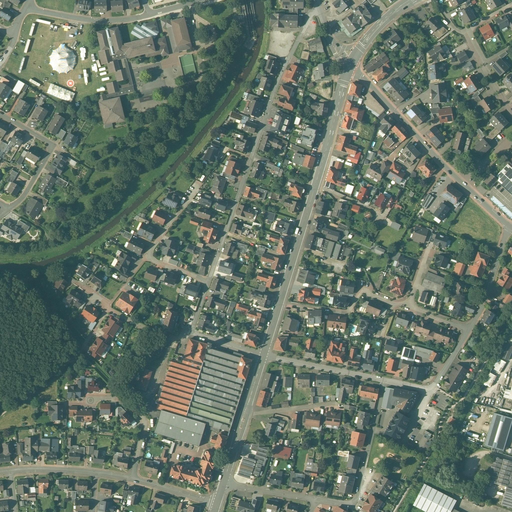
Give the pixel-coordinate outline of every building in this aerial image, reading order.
[(89,2),(78,0),(77,10),(81,11),(81,10),(87,11),(89,2)] [(137,0),(126,0),(129,9),(135,7),(135,6),(139,5),(137,0)] [(255,18),(252,0),(243,0),(244,5),(240,6),(242,18),(246,17),(248,37),(254,37),(252,19),(255,18)] [(290,0),(290,8),(292,8),(303,8),(303,0),(302,0),(301,0),(290,0)] [(341,13),(352,4),(348,0),(333,0),(335,2),(332,4),(336,9),(339,6),(340,7),(337,9),(341,13)] [(348,0),(352,4),(356,8),(352,11),(362,4),(366,0),(348,0)] [(485,0),(491,10),(499,5),(500,4),(499,2),(498,0),(485,0)] [(105,2),(94,3),(94,13),(99,12),(105,12),(105,2)] [(121,2),(110,3),(110,8),(111,8),(111,12),(116,11),(122,10),(121,2)] [(352,11),(347,16),(348,18),(343,22),(343,23),(342,24),(343,27),(341,28),(344,31),(346,30),(349,35),(350,35),(359,28),(359,25),(360,25),(362,25),(370,19),(371,16),(362,4),(352,11)] [(468,8),(459,13),(463,19),(463,20),(465,24),(475,19),(472,14),(468,8)] [(7,11),(3,9),(1,12),(0,11),(0,16),(7,21),(12,14),(7,11)] [(297,17),(284,16),(282,16),(282,15),(278,14),(278,16),(277,26),(297,27),(300,27),(300,24),(301,24),(301,17),(297,17)] [(504,16),(496,21),(500,30),(509,25),(508,23),(504,16)] [(184,18),(171,21),(166,23),(167,28),(173,53),(191,49),(190,43),(187,32),(188,32),(188,29),(187,30),(184,18)] [(432,18),(426,24),(425,23),(422,27),(428,32),(431,29),(433,32),(436,29),(440,25),(432,18)] [(167,19),(161,21),(163,28),(166,27),(167,28),(166,23),(171,21),(167,19)] [(131,34),(142,40),(152,38),(152,41),(153,41),(158,32),(156,22),(146,24),(144,23),(142,28),(137,25),(131,34)] [(447,32),(441,26),(440,25),(436,29),(443,35),(447,32)] [(488,25),(485,27),(480,30),(485,39),(488,37),(488,38),(493,35),(489,27),(488,25)] [(493,25),(489,27),(493,35),(497,33),(493,25)] [(142,40),(124,45),(124,46),(121,47),(121,44),(122,44),(119,31),(117,31),(117,28),(108,30),(106,29),(105,31),(96,33),(100,51),(98,52),(101,65),(106,64),(109,73),(114,72),(116,82),(106,84),(108,93),(108,94),(119,92),(118,89),(116,82),(127,79),(124,69),(119,71),(117,61),(111,62),(110,56),(125,52),(127,58),(145,54),(146,58),(152,57),(152,59),(168,55),(164,38),(153,41),(152,41),(152,38),(142,40)] [(393,32),(387,36),(382,40),(388,48),(399,40),(393,31),(393,32)] [(320,39),(308,43),(311,51),(323,48),(320,39)] [(409,44),(401,50),(405,55),(412,49),(409,44)] [(439,46),(428,53),(433,61),(436,59),(437,59),(439,57),(444,54),(439,46)] [(308,53),(302,51),(300,59),(306,60),(308,53)] [(420,60),(426,54),(422,51),(417,58),(420,60)] [(453,58),(448,51),(444,54),(446,57),(447,59),(453,58)] [(464,51),(456,56),(461,63),(468,58),(464,51)] [(110,56),(111,62),(117,61),(123,59),(130,86),(118,89),(119,92),(108,94),(104,95),(106,101),(111,100),(110,98),(120,95),(134,92),(126,59),(127,58),(125,52),(110,56)] [(383,53),(365,68),(369,73),(382,62),(383,64),(388,60),(383,53)] [(508,69),(500,59),(492,67),(495,70),(500,76),(508,69)] [(275,62),(269,61),(268,65),(267,65),(265,71),(275,75),(276,71),(278,64),(279,64),(275,62)] [(327,64),(318,66),(319,71),(313,72),(314,80),(321,79),(321,77),(328,76),(327,64)] [(386,64),(372,75),(378,82),(387,75),(384,71),(389,68),(386,64)] [(302,70),(292,65),(289,71),(299,76),(300,76),(302,70)] [(440,65),(429,66),(431,80),(441,79),(441,72),(445,72),(445,66),(440,66),(440,65)] [(403,67),(395,73),(400,78),(407,72),(403,67)] [(299,76),(289,71),(286,77),(297,82),(298,80),(299,76)] [(474,75),(464,82),(468,87),(477,81),(474,75)] [(511,76),(510,75),(502,82),(511,91),(511,90),(511,76)] [(0,83),(0,84),(6,86),(9,81),(2,77),(0,80),(0,83)] [(265,78),(263,78),(263,80),(262,79),(259,88),(268,91),(270,85),(272,81),(265,78)] [(400,87),(393,79),(383,87),(391,96),(400,87)] [(24,84),(18,81),(14,87),(21,90),(24,84)] [(477,81),(468,87),(471,93),(481,87),(477,81)] [(6,86),(0,84),(0,83),(0,98),(3,100),(9,89),(6,86)] [(362,86),(352,83),(349,95),(358,97),(359,94),(362,86)] [(292,89),(281,85),(278,94),(287,97),(287,96),(290,97),(292,90),(292,89)] [(444,85),(432,87),(432,90),(432,91),(432,100),(433,100),(433,103),(446,102),(446,98),(445,89),(444,85)] [(400,87),(391,96),(399,104),(408,95),(400,87)] [(415,88),(409,94),(413,98),(421,93),(415,88)] [(477,91),(472,97),(474,99),(478,96),(480,94),(477,91)] [(260,98),(249,94),(247,99),(251,101),(251,100),(259,103),(260,98)] [(364,98),(359,94),(358,97),(349,95),(348,97),(353,101),(356,102),(361,106),(362,106),(364,108),(372,101),(366,95),(364,98)] [(111,100),(106,101),(104,95),(97,96),(99,103),(98,103),(103,125),(115,122),(115,123),(124,121),(118,98),(111,100)] [(287,97),(286,102),(280,100),(278,105),(284,107),(284,108),(287,109),(287,110),(288,109),(292,110),(293,106),(292,104),(293,101),(291,101),(292,98),(290,97),(287,96),(287,97)] [(474,99),(471,102),(475,108),(480,104),(479,103),(481,101),(478,96),(474,99)] [(363,111),(359,110),(359,109),(360,109),(361,106),(356,102),(356,103),(353,102),(353,101),(348,97),(344,112),(353,114),(352,118),(353,119),(360,122),(363,111)] [(481,101),(479,103),(480,104),(486,113),(494,107),(487,97),(481,101)] [(22,116),(26,109),(29,105),(20,100),(13,111),(22,116)] [(259,103),(251,100),(251,101),(248,109),(246,108),(244,113),(258,118),(262,106),(262,104),(259,103)] [(372,101),(364,108),(378,118),(383,113),(372,101)] [(319,104),(312,103),(311,108),(319,110),(318,115),(326,116),(327,109),(328,106),(319,104)] [(420,112),(414,106),(407,113),(413,119),(420,112)] [(46,111),(38,107),(32,118),(36,120),(36,119),(40,121),(46,111)] [(439,111),(440,114),(441,120),(447,120),(447,122),(452,121),(451,109),(439,111)] [(283,112),(278,110),(270,131),(284,136),(290,117),(282,115),(283,112)] [(243,116),(233,112),(231,116),(242,120),(243,116)] [(426,119),(420,112),(413,119),(418,125),(426,119)] [(431,113),(427,117),(429,118),(425,121),(428,124),(434,118),(432,115),(431,113)] [(507,123),(498,113),(490,121),(496,127),(499,130),(503,127),(507,123)] [(56,115),(47,131),(59,138),(63,131),(58,128),(63,119),(56,115)] [(353,119),(345,116),(342,128),(349,130),(351,125),(353,119)] [(394,123),(386,116),(380,123),(382,125),(388,129),(388,130),(394,123)] [(360,122),(353,119),(351,125),(352,125),(353,124),(360,127),(362,123),(360,122)] [(256,125),(247,122),(246,125),(243,124),(242,125),(241,129),(244,130),(253,134),(256,125)] [(409,135),(398,123),(391,130),(396,135),(395,136),(397,138),(398,137),(400,138),(402,141),(409,135)] [(382,125),(381,126),(382,126),(379,129),(384,134),(388,129),(382,125)] [(318,129),(306,126),(301,145),(313,149),(318,129)] [(443,136),(434,126),(425,134),(427,136),(427,138),(429,138),(430,139),(430,141),(432,142),(434,143),(434,145),(436,145),(437,147),(446,139),(447,138),(448,135),(444,135),(443,136)] [(496,127),(486,136),(490,141),(500,132),(499,130),(496,127)] [(485,136),(478,128),(475,131),(482,138),(485,136)] [(24,137),(15,132),(10,140),(8,143),(13,146),(15,143),(19,146),(24,137)] [(465,135),(458,133),(454,148),(453,148),(461,151),(465,135)] [(77,139),(69,134),(63,143),(71,148),(77,139)] [(391,134),(383,142),(389,148),(391,146),(391,145),(397,140),(391,134)] [(272,139),(264,136),(261,145),(259,150),(259,149),(259,150),(267,153),(270,145),(272,139)] [(350,139),(340,136),(336,150),(346,153),(348,145),(350,139)] [(276,141),(272,139),(270,145),(280,150),(283,144),(276,141)] [(250,142),(242,140),(239,149),(236,148),(236,149),(247,153),(250,142)] [(490,147),(483,140),(474,148),(481,156),(490,147)] [(210,149),(217,152),(220,146),(212,142),(210,149)] [(304,150),(292,144),(290,149),(303,153),(304,150)] [(357,148),(348,145),(346,153),(348,154),(355,156),(356,152),(357,148)] [(410,145),(403,152),(411,161),(412,161),(419,154),(410,145)] [(40,154),(30,148),(28,150),(27,153),(25,156),(25,157),(31,160),(31,159),(35,162),(35,163),(40,154)] [(217,152),(210,149),(208,149),(204,159),(214,163),(219,153),(217,152)] [(383,156),(386,157),(388,154),(378,150),(376,156),(382,159),(383,156)] [(360,153),(356,152),(355,156),(348,154),(346,161),(357,164),(360,153)] [(411,161),(403,152),(398,160),(404,163),(405,161),(410,166),(413,163),(412,161),(411,161)] [(302,155),(295,153),(292,163),(303,167),(304,166),(311,169),(313,163),(314,161),(314,158),(306,156),(302,155)] [(70,159),(61,154),(60,156),(66,160),(65,160),(68,162),(70,159)] [(20,156),(16,163),(20,165),(24,158),(20,156)] [(59,156),(57,161),(55,160),(50,169),(57,173),(60,168),(61,169),(65,160),(66,160),(60,156),(59,156)] [(333,167),(340,170),(343,163),(336,160),(333,167)] [(435,170),(426,160),(419,168),(425,174),(423,175),(426,178),(427,177),(428,177),(435,170)] [(235,163),(230,161),(230,162),(228,167),(240,171),(240,170),(240,168),(241,165),(235,163)] [(263,165),(255,162),(255,163),(253,167),(252,171),(250,176),(262,180),(264,175),(260,174),(263,165)] [(391,166),(384,162),(380,169),(384,172),(384,171),(387,173),(390,168),(391,166)] [(400,168),(393,163),(391,166),(390,168),(392,170),(393,169),(403,175),(403,174),(398,171),(400,168)] [(511,168),(511,169),(507,164),(496,176),(496,177),(500,180),(504,184),(502,186),(509,193),(511,191),(511,190),(511,168)] [(380,169),(372,165),(367,172),(371,174),(370,175),(379,180),(384,172),(380,169)] [(240,171),(228,167),(226,173),(230,175),(237,177),(238,174),(239,173),(240,171)] [(339,172),(330,169),(326,181),(335,184),(337,178),(339,172)] [(403,175),(393,169),(392,170),(388,177),(399,183),(404,175),(403,174),(403,175)] [(55,180),(46,174),(39,187),(46,192),(49,188),(50,189),(55,180)] [(491,175),(484,182),(490,188),(497,181),(497,180),(495,178),(491,175)] [(225,180),(216,177),(211,191),(212,191),(212,190),(216,192),(220,194),(225,180)] [(68,183),(59,178),(57,181),(63,185),(62,186),(65,188),(68,183)] [(345,181),(337,178),(335,184),(344,186),(345,181)] [(12,183),(11,183),(7,191),(14,196),(19,187),(12,183)] [(302,187),(291,184),(289,190),(293,191),(292,195),(300,198),(302,193),(302,194),(304,193),(304,191),(303,189),(302,189),(302,187)] [(348,184),(345,191),(351,194),(354,186),(348,184)] [(461,195),(450,186),(447,187),(441,195),(454,205),(461,195)] [(254,190),(246,187),(243,196),(253,199),(254,197),(258,198),(264,200),(266,194),(260,192),(254,190)] [(370,192),(362,188),(357,198),(362,200),(366,202),(370,192)] [(173,196),(169,194),(166,200),(167,202),(165,205),(170,207),(171,206),(175,208),(177,204),(178,202),(179,199),(173,196)] [(390,200),(381,194),(375,204),(384,210),(386,206),(390,200)] [(47,201),(40,196),(37,202),(41,205),(42,204),(44,206),(47,201)] [(395,201),(391,198),(390,200),(386,206),(391,208),(395,201)] [(441,204),(432,198),(427,204),(437,211),(441,204)] [(37,202),(31,199),(23,212),(26,214),(27,213),(32,216),(34,212),(37,213),(41,205),(37,202)] [(300,204),(285,199),(285,200),(284,205),(290,208),(289,211),(297,213),(300,204)] [(221,201),(218,200),(218,201),(215,208),(224,211),(227,203),(221,201)] [(328,205),(319,202),(316,213),(325,216),(326,210),(328,205)] [(338,203),(337,203),(333,216),(343,219),(347,206),(338,203)] [(437,211),(433,215),(441,220),(449,209),(442,204),(437,211)] [(255,210),(240,205),(237,214),(251,220),(252,219),(254,220),(255,218),(252,217),(255,211),(255,210)] [(211,212),(200,208),(198,216),(209,220),(211,212)] [(167,216),(157,211),(153,220),(163,225),(167,216)] [(275,214),(267,212),(264,219),(268,220),(269,220),(271,221),(273,222),(275,214)] [(149,222),(139,217),(137,221),(142,223),(147,226),(149,222)] [(323,222),(314,219),(311,230),(319,233),(320,233),(321,228),(322,226),(323,226),(324,223),(323,222)] [(6,220),(2,227),(0,225),(0,235),(2,232),(3,232),(4,232),(5,231),(8,233),(6,237),(11,240),(13,236),(17,238),(22,230),(15,226),(6,220)] [(29,227),(18,221),(15,226),(22,230),(26,232),(29,227)] [(390,226),(398,230),(401,225),(393,221),(390,226)] [(147,226),(142,223),(137,234),(151,240),(156,230),(147,226)] [(284,227),(277,225),(276,227),(275,231),(283,233),(282,233),(290,236),(293,226),(285,223),(285,224),(284,227)] [(240,226),(233,224),(231,232),(238,235),(238,234),(243,236),(245,228),(240,227),(240,226)] [(210,229),(204,227),(202,226),(201,231),(203,232),(202,233),(204,236),(205,236),(204,240),(214,243),(215,240),(217,235),(218,231),(211,229),(210,229)] [(345,230),(338,226),(336,231),(343,234),(345,230)] [(339,233),(329,230),(321,228),(320,233),(327,235),(326,238),(336,241),(339,233)] [(426,230),(419,228),(418,230),(415,229),(414,231),(413,232),(414,232),(413,235),(415,235),(413,241),(419,243),(419,241),(423,243),(426,236),(428,231),(426,230)] [(436,235),(431,233),(430,237),(428,242),(433,243),(436,235)] [(448,238),(437,234),(436,235),(433,243),(433,244),(436,245),(436,246),(439,247),(440,245),(445,247),(448,238)] [(289,241),(270,235),(268,240),(274,242),(279,243),(278,247),(273,246),(272,250),(276,252),(284,255),(289,241)] [(319,238),(309,235),(305,248),(315,251),(317,242),(319,238)] [(132,239),(131,239),(126,248),(140,254),(145,244),(137,241),(133,239),(132,239)] [(335,243),(328,241),(322,239),(321,244),(318,252),(324,254),(324,256),(341,262),(344,253),(345,248),(342,247),(342,246),(335,244),(335,243)] [(161,253),(173,257),(177,245),(165,241),(161,253)] [(235,245),(227,243),(223,254),(231,257),(235,245)] [(202,249),(196,246),(195,249),(195,250),(201,252),(201,253),(208,256),(210,251),(202,249)] [(399,253),(392,251),(392,252),(390,257),(397,259),(399,253)] [(124,254),(122,253),(120,256),(119,257),(118,260),(119,261),(115,268),(117,269),(117,270),(120,271),(122,271),(125,273),(125,272),(129,266),(128,265),(131,259),(128,257),(127,256),(124,254)] [(208,256),(201,253),(199,259),(197,264),(206,267),(209,256),(208,256)] [(489,257),(478,253),(475,262),(473,265),(484,270),(486,266),(489,257)] [(275,258),(263,255),(262,260),(273,264),(271,269),(279,271),(282,261),(275,258)] [(444,257),(438,255),(437,258),(436,258),(435,262),(436,262),(435,265),(445,268),(448,259),(447,258),(444,257)] [(412,262),(399,258),(395,269),(408,274),(412,262)] [(229,264),(221,261),(218,270),(226,272),(229,264)] [(333,266),(318,261),(316,270),(331,273),(333,266)] [(96,268),(90,264),(87,268),(90,270),(89,272),(92,274),(96,268)] [(82,265),(76,274),(84,280),(86,276),(89,273),(88,273),(89,272),(90,270),(87,268),(82,265)] [(484,270),(473,265),(473,267),(470,266),(468,270),(471,271),(470,274),(481,278),(484,270)] [(157,272),(147,268),(144,277),(154,281),(157,274),(157,272)] [(505,269),(502,273),(503,274),(497,283),(508,290),(511,283),(511,279),(507,276),(510,272),(505,269)] [(308,272),(301,270),(297,281),(305,283),(308,284),(312,285),(312,284),(315,274),(308,272)] [(96,272),(91,281),(97,285),(97,286),(101,279),(103,277),(96,272)] [(177,276),(168,272),(165,282),(174,285),(177,276)] [(446,280),(427,272),(421,286),(429,289),(437,292),(441,294),(446,280)] [(64,273),(60,278),(65,281),(68,276),(64,273)] [(243,276),(233,273),(231,278),(231,279),(241,282),(243,276)] [(269,277),(258,274),(257,279),(267,282),(266,287),(273,289),(277,279),(269,277)] [(60,278),(59,277),(58,278),(56,281),(56,283),(54,287),(61,291),(67,283),(60,278)] [(406,280),(397,277),(396,282),(395,281),(392,281),(391,284),(392,286),(390,292),(401,295),(406,280)] [(101,279),(97,286),(97,285),(96,286),(101,289),(105,282),(101,279)] [(222,282),(214,279),(211,288),(219,291),(221,288),(227,290),(229,284),(222,282)] [(465,287),(454,282),(450,291),(461,296),(465,287)] [(189,283),(185,294),(197,298),(201,287),(189,283)] [(437,292),(429,289),(428,293),(432,295),(431,297),(435,298),(437,292)] [(80,297),(75,294),(76,293),(71,290),(66,298),(68,300),(66,302),(71,305),(73,303),(74,304),(75,304),(78,299),(80,297)] [(309,293),(300,291),(299,291),(298,291),(297,295),(299,295),(299,296),(298,301),(307,303),(307,302),(313,303),(314,298),(308,297),(309,293)] [(271,298),(252,292),(251,298),(261,301),(260,306),(268,308),(271,298)] [(428,293),(423,292),(420,301),(429,304),(431,297),(432,295),(428,293)] [(124,293),(123,295),(116,305),(129,313),(137,301),(137,300),(130,295),(128,297),(127,297),(128,295),(124,293)] [(509,305),(511,299),(511,295),(507,293),(502,301),(509,305)] [(216,300),(208,297),(205,305),(213,308),(215,305),(216,300)] [(347,299),(334,297),(333,305),(346,308),(346,305),(348,305),(350,302),(350,299),(349,299),(347,299)] [(225,303),(216,300),(215,305),(217,305),(216,308),(223,311),(225,303)] [(369,303),(364,300),(361,307),(366,309),(369,303)] [(376,303),(370,301),(369,303),(366,309),(366,311),(372,313),(376,303)] [(230,302),(227,312),(231,314),(234,307),(236,303),(230,302)] [(382,306),(376,303),(372,313),(378,316),(379,314),(381,308),(382,306)] [(462,306),(459,305),(458,304),(456,303),(454,304),(454,306),(454,307),(451,314),(460,317),(461,315),(463,314),(464,310),(465,307),(462,306)] [(493,305),(489,311),(493,314),(497,307),(493,305)] [(98,313),(87,306),(81,315),(92,322),(98,313)] [(387,310),(381,308),(379,314),(384,316),(387,310)] [(177,313),(168,310),(165,320),(174,323),(175,321),(177,322),(178,316),(177,316),(177,313)] [(489,311),(487,310),(480,322),(487,326),(494,315),(493,314),(489,311)] [(257,314),(250,311),(248,317),(256,319),(254,324),(262,326),(265,316),(257,314)] [(410,317),(399,313),(396,322),(406,326),(408,321),(410,317)] [(215,328),(208,326),(208,324),(211,325),(213,320),(202,316),(198,328),(213,333),(215,328)] [(333,330),(335,317),(335,316),(333,316),(333,317),(329,316),(327,329),(333,330)] [(287,318),(286,317),(284,323),(295,327),(297,321),(291,319),(287,318)] [(335,317),(333,330),(339,331),(342,317),(339,317),(339,318),(335,317)] [(122,323),(115,318),(113,321),(120,325),(120,326),(122,323)] [(113,321),(110,319),(106,325),(116,331),(120,326),(120,325),(113,321)] [(174,323),(165,320),(162,330),(171,332),(174,323)] [(422,322),(418,321),(416,329),(415,332),(427,336),(429,331),(431,326),(426,324),(422,322)] [(373,326),(362,322),(360,327),(362,328),(360,333),(369,336),(371,332),(372,333),(374,330),(372,329),(373,326)] [(295,327),(284,323),(283,329),(288,330),(294,332),(295,327)] [(116,331),(106,325),(102,331),(105,333),(113,337),(116,331)] [(444,331),(436,328),(435,333),(433,338),(440,341),(444,331)] [(449,333),(444,331),(440,341),(447,343),(448,341),(451,333),(449,333)] [(244,337),(228,332),(226,338),(242,343),(243,339),(244,337)] [(457,334),(450,332),(449,333),(451,333),(448,341),(454,342),(457,334)] [(113,337),(105,333),(103,336),(111,341),(113,337)] [(256,336),(248,333),(246,340),(244,344),(256,347),(258,338),(255,337),(256,336)] [(111,341),(103,336),(101,340),(108,345),(111,341)] [(283,337),(277,338),(274,350),(284,352),(286,343),(287,340),(287,338),(283,337)] [(101,340),(98,338),(94,344),(104,351),(108,345),(101,340)] [(208,345),(189,339),(184,357),(182,363),(171,360),(168,370),(168,371),(168,372),(167,372),(167,373),(156,409),(161,410),(184,417),(184,419),(185,420),(194,423),(194,421),(206,424),(229,431),(231,426),(231,425),(233,420),(233,419),(234,414),(234,415),(235,414),(236,408),(237,407),(238,403),(238,402),(240,398),(240,397),(241,392),(242,391),(243,386),(244,385),(245,380),(246,379),(246,377),(246,378),(246,377),(247,375),(247,374),(252,361),(245,358),(245,356),(242,355),(241,357),(236,356),(230,354),(229,353),(229,354),(223,352),(222,351),(216,349),(215,349),(216,347),(211,346),(212,345),(208,344),(208,345)] [(387,340),(384,350),(396,353),(399,343),(387,340)] [(511,342),(508,341),(498,358),(508,360),(511,351),(511,342)] [(104,351),(94,344),(90,350),(93,352),(100,357),(101,356),(104,351)] [(330,347),(329,347),(327,360),(331,361),(332,362),(334,362),(336,352),(334,351),(335,348),(330,347)] [(433,352),(417,347),(416,351),(415,355),(422,357),(429,359),(433,352)] [(306,348),(304,356),(314,358),(316,350),(311,349),(306,348)] [(416,351),(404,348),(401,359),(403,360),(413,362),(415,355),(416,351)] [(336,352),(334,362),(337,363),(338,362),(343,363),(345,353),(344,353),(345,350),(339,349),(339,352),(336,352)] [(433,352),(429,359),(436,363),(440,356),(433,352)] [(349,357),(347,365),(358,367),(358,366),(360,359),(355,358),(349,357)] [(401,359),(396,358),(395,361),(398,362),(396,368),(401,369),(402,368),(401,367),(403,360),(401,359)] [(365,360),(363,367),(363,368),(372,370),(374,362),(370,361),(365,360)] [(395,361),(389,360),(387,369),(386,369),(396,371),(395,371),(396,368),(398,362),(395,361)] [(413,362),(403,360),(401,367),(402,368),(404,368),(403,376),(410,378),(412,367),(413,362)] [(467,371),(456,364),(443,386),(454,392),(467,371)] [(135,366),(134,366),(129,383),(137,385),(142,368),(135,366)] [(412,367),(410,378),(422,381),(425,370),(420,369),(412,367)] [(143,369),(142,368),(137,385),(136,388),(146,391),(152,372),(143,369)] [(490,372),(483,383),(490,387),(496,376),(490,372)] [(275,376),(266,373),(262,386),(270,388),(272,388),(274,381),(275,376)] [(310,375),(298,375),(297,384),(297,388),(309,388),(309,385),(310,375)] [(329,376),(317,376),(317,385),(329,386),(329,376)] [(354,381),(342,379),(340,388),(340,389),(352,391),(352,388),(354,382),(354,381)] [(95,381),(91,381),(91,383),(88,383),(88,389),(88,390),(98,391),(98,383),(95,383),(95,381)] [(280,383),(274,381),(272,388),(270,388),(269,392),(270,392),(277,393),(280,383)] [(379,389),(362,386),(360,396),(377,399),(379,389)] [(77,387),(67,387),(67,398),(72,398),(76,398),(79,398),(79,390),(79,387),(77,387)] [(415,394),(385,388),(381,407),(391,409),(392,404),(393,404),(393,402),(402,404),(400,408),(404,411),(407,412),(407,413),(417,397),(415,394)] [(352,391),(340,389),(339,396),(337,402),(344,404),(346,393),(351,394),(352,391)] [(270,393),(261,391),(256,405),(265,408),(270,393)] [(110,405),(100,405),(100,413),(103,413),(103,414),(109,414),(110,414),(110,408),(110,405)] [(56,406),(51,406),(51,407),(48,407),(48,408),(48,411),(49,412),(49,414),(51,414),(51,420),(52,421),(55,421),(56,420),(61,420),(62,406),(56,406)] [(126,413),(121,407),(118,407),(118,414),(121,417),(126,413)] [(76,410),(76,413),(76,421),(84,421),(84,411),(76,410)] [(184,417),(161,410),(154,433),(199,447),(206,424),(194,421),(194,423),(185,420),(184,419),(184,417)] [(334,413),(327,412),(327,414),(326,422),(326,424),(332,425),(334,413)] [(369,414),(360,412),(357,424),(363,425),(367,426),(368,421),(367,421),(369,414)] [(409,419),(397,412),(395,415),(393,419),(393,418),(393,419),(392,421),(390,424),(390,425),(389,427),(387,430),(385,433),(398,440),(399,438),(401,434),(402,432),(403,433),(406,428),(405,427),(406,426),(406,425),(408,422),(409,420),(409,419)] [(133,420),(126,413),(121,417),(123,419),(121,421),(127,426),(133,420)] [(313,414),(307,413),(307,415),(306,423),(305,425),(312,426),(313,414)] [(340,414),(334,413),(332,425),(339,426),(339,424),(340,416),(340,414)] [(511,421),(511,418),(494,413),(484,446),(503,451),(511,421)] [(301,415),(293,414),(292,420),(291,427),(291,428),(299,429),(300,420),(301,415)] [(320,415),(313,414),(312,426),(318,427),(319,425),(320,417),(320,415)] [(272,418),(270,424),(267,424),(264,435),(268,436),(268,437),(272,438),(273,434),(275,435),(277,427),(275,427),(276,426),(283,428),(285,422),(272,418)] [(419,444),(425,430),(421,428),(415,442),(419,444)] [(423,448),(431,433),(426,431),(418,445),(423,448)] [(219,434),(218,438),(212,436),(210,442),(216,444),(215,447),(215,448),(214,449),(218,450),(220,451),(220,449),(223,450),(228,437),(225,436),(225,434),(220,433),(219,434)] [(364,435),(356,433),(353,445),(362,447),(364,435)] [(31,439),(25,439),(25,447),(26,447),(26,450),(22,450),(22,454),(22,460),(32,460),(32,455),(35,455),(35,451),(35,447),(31,447),(31,439)] [(58,440),(47,439),(47,442),(46,449),(46,450),(45,460),(55,460),(55,452),(57,453),(58,440)] [(11,443),(5,444),(5,446),(3,447),(3,452),(4,452),(4,454),(8,454),(9,454),(10,455),(11,455),(12,454),(14,453),(14,455),(17,455),(17,454),(17,448),(12,448),(11,443)] [(269,448),(259,447),(259,445),(253,444),(251,450),(257,452),(254,461),(262,464),(264,465),(267,455),(266,455),(269,448)] [(290,450),(274,446),(273,454),(288,457),(290,450)] [(76,449),(69,448),(69,461),(78,461),(79,457),(83,457),(84,454),(84,448),(77,448),(76,449)] [(100,452),(94,451),(93,462),(102,464),(103,456),(100,456),(100,452)] [(189,470),(185,481),(202,486),(203,484),(206,483),(208,483),(209,482),(216,459),(215,458),(216,454),(207,451),(205,455),(203,454),(200,465),(202,465),(200,469),(199,469),(196,471),(195,471),(195,472),(189,470)] [(3,452),(0,452),(0,462),(9,462),(8,454),(4,454),(4,452),(3,452)] [(128,460),(121,458),(122,457),(114,455),(112,465),(116,466),(127,468),(128,460)] [(359,457),(349,455),(350,455),(348,462),(347,467),(350,468),(356,469),(359,457)] [(250,479),(256,461),(243,457),(237,475),(250,479)] [(502,459),(493,457),(486,481),(495,484),(506,487),(511,468),(511,462),(503,459),(502,459)] [(159,465),(153,464),(154,462),(147,460),(144,470),(151,473),(151,474),(156,475),(159,465)] [(262,464),(254,461),(252,467),(250,473),(258,475),(262,464)] [(185,481),(189,470),(187,470),(188,468),(177,465),(177,466),(172,465),(170,475),(174,476),(173,478),(185,481)] [(350,468),(350,471),(347,470),(346,474),(348,475),(355,476),(356,469),(350,468)] [(511,468),(506,487),(501,505),(511,508),(511,468)] [(281,476),(271,475),(270,483),(280,485),(281,476)] [(347,477),(342,476),(341,484),(352,487),(354,479),(347,477)] [(393,483),(382,476),(373,489),(378,492),(385,496),(393,483)] [(304,479),(293,478),(291,487),(302,488),(304,479)] [(27,480),(17,481),(18,494),(23,493),(23,492),(28,492),(27,488),(27,480)] [(47,480),(39,480),(39,488),(39,496),(46,496),(46,487),(47,487),(47,480)] [(67,481),(58,480),(56,480),(56,484),(58,484),(58,489),(67,489),(67,487),(67,483),(67,481)] [(86,482),(77,481),(76,490),(77,490),(82,490),(86,490),(86,482)] [(325,484),(314,482),(313,490),(323,492),(325,484)] [(112,486),(101,484),(100,492),(106,493),(106,495),(110,495),(112,486)] [(352,487),(341,484),(339,490),(339,491),(344,493),(350,494),(352,487)] [(456,501),(424,484),(413,505),(425,511),(450,511),(451,511),(456,501)] [(139,489),(130,487),(128,494),(137,497),(139,489)] [(165,496),(156,493),(153,501),(151,509),(155,510),(157,503),(162,504),(165,496)] [(137,497),(128,494),(127,500),(132,501),(131,504),(135,505),(137,497)] [(375,498),(370,495),(370,496),(368,499),(367,499),(364,505),(362,508),(367,511),(375,511),(382,502),(375,498)] [(240,499),(233,497),(230,507),(237,509),(240,501),(240,499)] [(253,498),(251,505),(255,506),(254,508),(258,509),(260,501),(253,498)] [(101,500),(100,510),(111,511),(112,502),(101,500)] [(278,502),(268,500),(266,508),(276,510),(278,502)] [(87,501),(76,501),(76,511),(87,511),(87,501)] [(251,505),(240,501),(237,509),(241,511),(240,511),(253,511),(254,508),(255,506),(251,505)]
